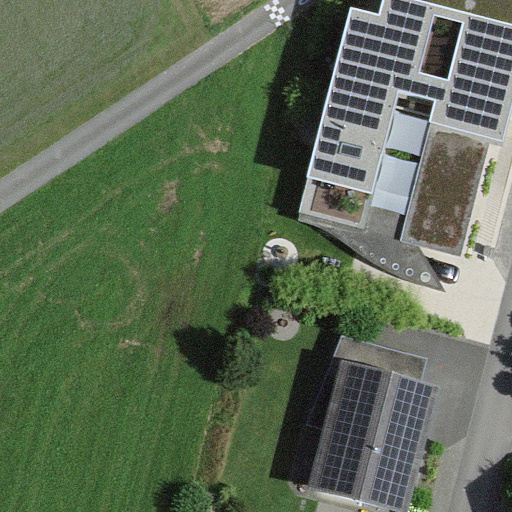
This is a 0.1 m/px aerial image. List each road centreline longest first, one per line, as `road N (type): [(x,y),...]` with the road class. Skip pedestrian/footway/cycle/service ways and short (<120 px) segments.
road 1 (unclassified): [(0,195),(295,0)]
road 2 (residential): [(473,511),(511,371)]
